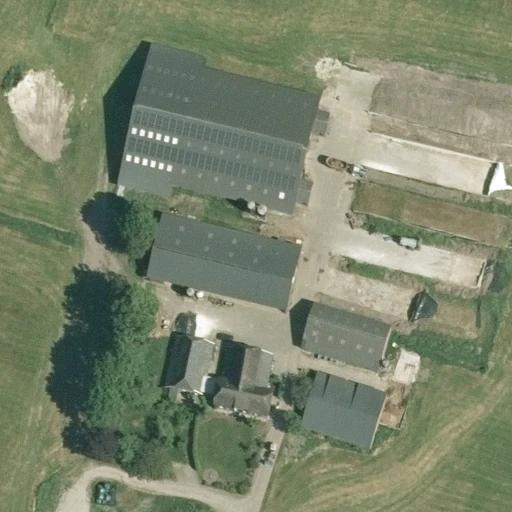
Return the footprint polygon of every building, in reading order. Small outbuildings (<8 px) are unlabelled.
[(319,103),(197,74),(170,187),(292,216),(296,201),(309,204),(313,187),(300,184),(311,135),(324,138),(329,118),(316,115),(319,103)] [(458,154),(453,189),(488,194),(493,159),(458,154)] [(152,286),(292,305),(301,241),(181,225),(179,238),(172,237),(170,249),(157,247),(152,286)] [(387,287),(379,307),(396,314),(400,306),(410,310),(415,298),(387,287)] [(301,351),(378,375),(392,330),(315,306),(301,351)] [(267,420),(272,397),(265,396),(272,358),(227,350),(221,383),(206,381),(214,347),(176,339),(166,390),(203,398),(203,396),(217,398),(215,409),(267,420)] [(316,400),(308,431),(375,450),(390,395),(328,378),(321,402),(316,400)]
